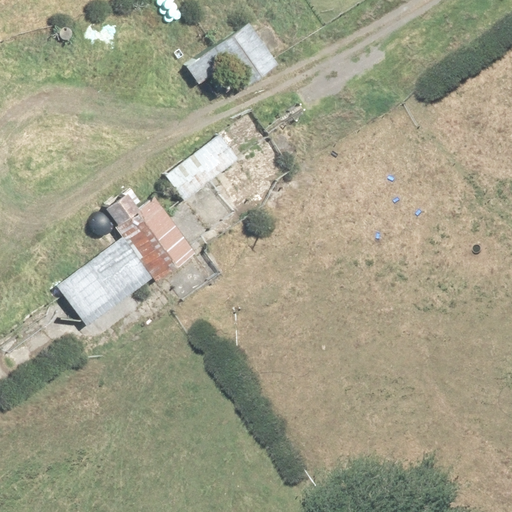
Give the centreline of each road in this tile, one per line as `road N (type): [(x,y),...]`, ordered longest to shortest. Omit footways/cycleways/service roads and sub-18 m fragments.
road 1 (track): [(428,0),(43,217),(4,208),(0,196)]
road 2 (track): [(0,138),(28,107),(182,117)]
